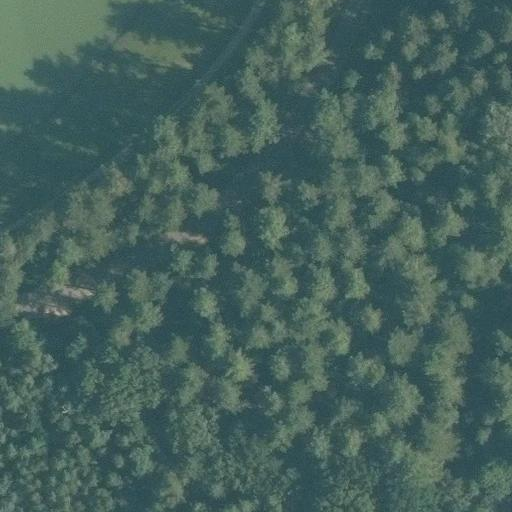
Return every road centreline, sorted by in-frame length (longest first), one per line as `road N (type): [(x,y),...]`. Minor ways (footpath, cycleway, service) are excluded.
road 1 (unclassified): [(363,0),(333,71),(294,130),(187,237),(143,265),(84,286),(34,302),(0,300)]
road 2 (track): [(23,303),(392,511)]
